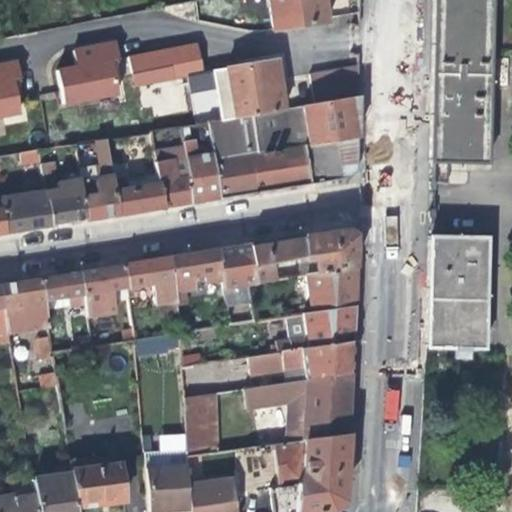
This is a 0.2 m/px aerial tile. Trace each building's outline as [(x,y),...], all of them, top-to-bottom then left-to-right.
[(265,0),(272,31),(325,22),(321,0),(265,0)] [(490,0),(431,0),(429,163),(487,165),(490,0)] [(54,72),(60,105),(115,95),(109,63),(116,61),(113,44),(70,52),(73,68),(54,72)] [(167,51),(126,58),(129,75),(170,67),(167,51)] [(212,72),(219,120),(251,115),(283,109),(274,56),(245,62),(246,66),(212,72)] [(0,116),(17,114),(11,81),(18,80),(15,63),(0,65),(0,116)] [(356,97),(357,66),(308,74),(313,104),(356,97)] [(313,104),(283,109),(251,115),(257,153),(336,141),(337,142),(355,140),(356,117),(356,97),(313,104)] [(212,160),(257,153),(251,115),(219,120),(206,122),(211,155),(212,160)] [(178,127),(181,144),(189,143),(186,125),(178,127)] [(257,153),(212,160),(218,200),(354,178),(355,157),(355,140),(337,142),(336,141),(257,153)] [(189,143),(181,144),(183,160),(196,158),(193,142),(189,143)] [(0,169),(39,163),(36,151),(0,157),(0,169)] [(196,158),(183,160),(186,178),(190,204),(202,202),(218,200),(212,160),(211,155),(196,158)] [(183,160),(170,162),(172,180),(186,178),(183,160)] [(190,204),(186,178),(172,180),(170,162),(154,164),(156,175),(161,208),(180,205),(190,204)] [(39,166),(43,194),(58,192),(53,164),(39,166)] [(77,169),(81,188),(82,197),(86,220),(102,218),(116,215),(111,183),(108,164),(77,169)] [(156,175),(111,183),(116,215),(141,212),(161,208),(156,175)] [(81,188),(58,192),(59,201),(82,197),(81,188)] [(59,201),(58,192),(43,194),(45,202),(48,226),(71,223),(86,220),(82,197),(59,201)] [(43,194),(4,201),(5,208),(45,202),(43,194)] [(4,201),(0,201),(0,218),(2,234),(27,230),(48,226),(45,202),(5,208),(4,201)] [(311,237),(314,261),(314,275),(352,269),(353,251),(354,234),(348,230),(311,237)] [(298,264),(314,261),(311,237),(248,246),(254,284),(270,282),(268,266),(297,262),(298,264)] [(486,238),(427,237),(425,349),(483,350),(486,238)] [(222,289),(246,286),(254,284),(248,246),(235,248),(216,251),(220,280),(222,289)] [(214,281),(220,280),(216,251),(196,254),(166,259),(173,302),(174,306),(184,305),(182,293),(192,291),(190,279),(213,275),(214,281)] [(152,305),(158,304),(173,302),(166,259),(147,262),(121,266),(124,289),(149,285),(152,305)] [(112,313),(110,301),(109,291),(124,289),(121,266),(98,269),(77,272),(82,304),(84,317),(112,313)] [(304,276),(309,315),(350,309),(351,286),(352,269),(314,275),(304,276)] [(66,307),(82,304),(77,272),(58,275),(39,278),(42,302),(65,298),(66,307)] [(46,328),(42,302),(39,278),(20,281),(0,284),(0,297),(6,334),(46,328)] [(249,306),(246,286),(222,289),(225,309),(249,306)] [(126,298),(124,289),(109,291),(110,301),(126,298)] [(174,306),(173,302),(158,304),(160,320),(175,318),(174,306)] [(270,348),(271,355),(348,342),(349,325),(350,309),(309,315),(301,316),(304,340),(274,343),(274,347),(270,348)] [(178,349),(177,338),(135,343),(136,355),(178,349)] [(38,341),(41,361),(52,359),(51,356),(48,339),(38,341)] [(279,368),(281,384),(347,375),(348,342),(271,355),(243,359),(245,368),(260,366),(261,371),(279,368)] [(87,350),(51,356),(52,359),(53,369),(89,363),(87,350)] [(56,387),(53,369),(52,359),(41,361),(36,362),(41,389),(56,387)] [(301,403),(298,441),(344,435),(347,375),(281,384),(241,390),(243,411),(301,403)] [(181,399),(184,453),(184,457),(214,453),(212,395),(181,399)] [(244,438),(245,449),(272,445),(288,442),(286,432),(244,438)] [(288,442),(272,445),(274,489),(268,490),(271,511),(325,511),(330,511),(340,499),(344,435),(298,441),(288,442)] [(187,509),(186,485),(184,457),(184,453),(141,455),(146,511),(160,511),(161,511),(173,510),(187,509)] [(66,462),(68,475),(73,509),(75,509),(102,505),(123,501),(118,464),(94,467),(93,458),(66,462)] [(6,497),(31,493),(30,480),(29,475),(4,478),(6,497)] [(68,475),(30,480),(31,493),(32,497),(34,497),(36,511),(75,511),(75,509),(73,509),(68,475)] [(234,511),(229,478),(186,485),(187,509),(187,511),(234,511)] [(36,511),(34,497),(32,497),(31,493),(6,497),(0,498),(0,511),(36,511)]
